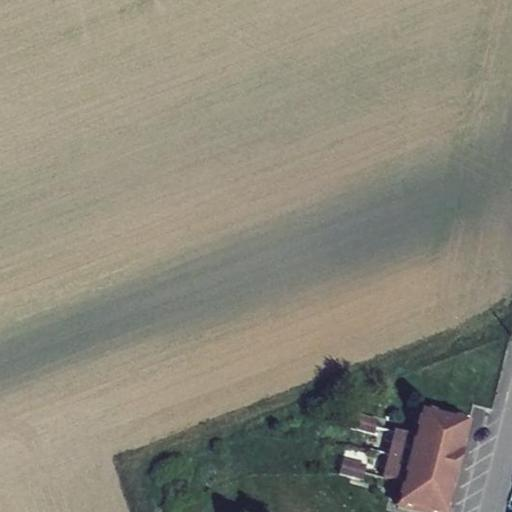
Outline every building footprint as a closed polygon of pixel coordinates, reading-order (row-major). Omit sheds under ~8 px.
[(373,428),(376,413),(352,408),(349,422),(373,428)] [(460,451),(466,427),(418,415),(412,439),(460,451)] [(346,434),(370,439),(373,428),(349,422),(346,434)] [(387,458),(454,475),(460,451),(412,439),(393,434),(387,458)] [(400,487),(448,501),(454,475),(387,458),(381,482),(400,487)] [(360,478),(360,463),(334,464),(334,477),(360,478)] [(335,493),(361,492),(360,478),(334,477),(335,493)] [(395,510),(404,511),(444,511),(448,501),(400,487),(395,510)]
